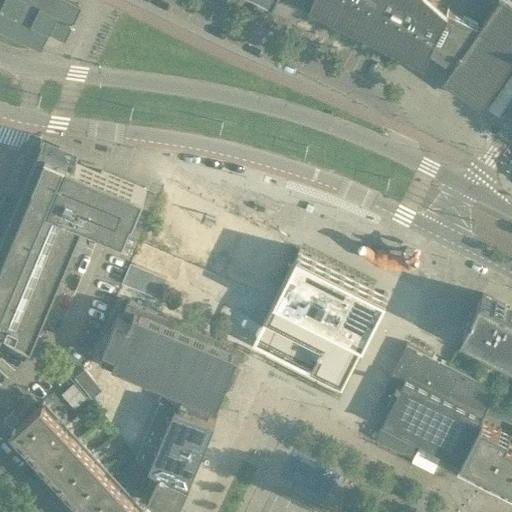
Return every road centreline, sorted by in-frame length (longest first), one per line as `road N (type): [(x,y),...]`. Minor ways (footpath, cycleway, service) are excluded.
road 1 (tertiary): [(23,118),(275,162),(440,230)]
road 2 (tertiary): [(415,162),(267,103),(27,66)]
road 3 (residential): [(415,162),(375,97),(176,0)]
